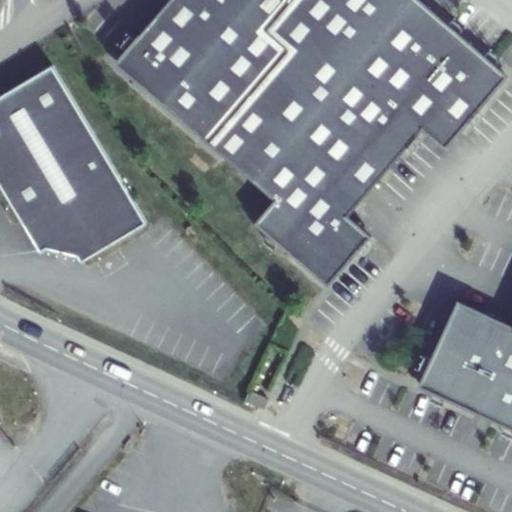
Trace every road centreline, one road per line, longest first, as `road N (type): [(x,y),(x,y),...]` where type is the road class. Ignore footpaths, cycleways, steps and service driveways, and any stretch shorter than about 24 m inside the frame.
road 1 (unclassified): [(0,324),(283,455)]
road 2 (unclassified): [(327,363),(511,142)]
road 3 (unclassified): [(283,455),(404,511)]
